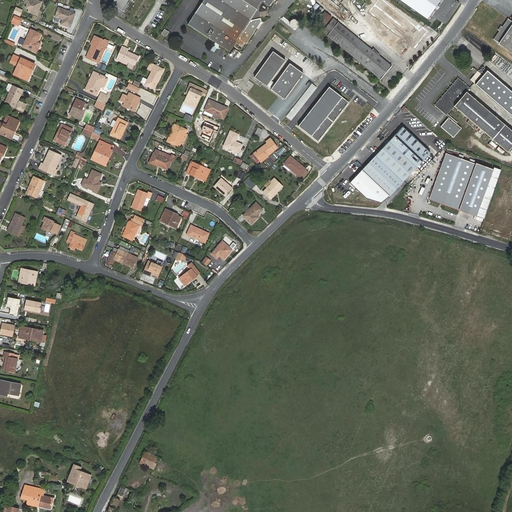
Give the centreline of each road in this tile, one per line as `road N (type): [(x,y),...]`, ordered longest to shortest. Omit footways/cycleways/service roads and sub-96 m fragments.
road 1 (residential): [(99,511),(200,307)]
road 2 (residential): [(0,214),(94,9)]
road 3 (residential): [(330,173),(474,0)]
road 4 (residential): [(511,248),(307,196)]
road 5 (residential): [(330,173),(243,100),(183,63)]
road 6 (residential): [(128,168),(217,210),(255,246)]
